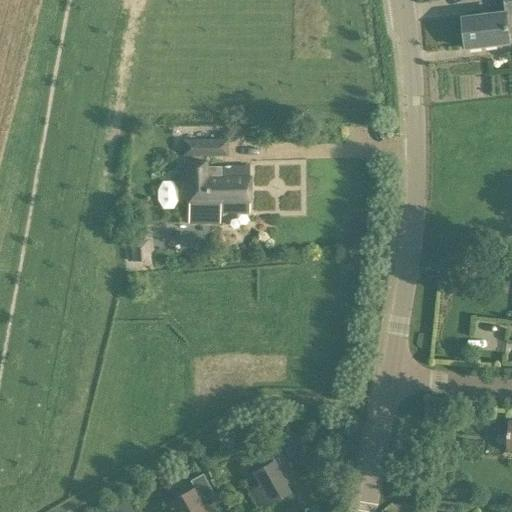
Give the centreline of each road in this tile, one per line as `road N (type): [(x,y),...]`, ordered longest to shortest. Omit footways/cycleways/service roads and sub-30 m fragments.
road 1 (tertiary): [(391,376),(414,245),(417,123),(401,0)]
road 2 (residential): [(71,511),(246,412),(278,407),(383,417)]
road 3 (residential): [(391,376),(511,387)]
